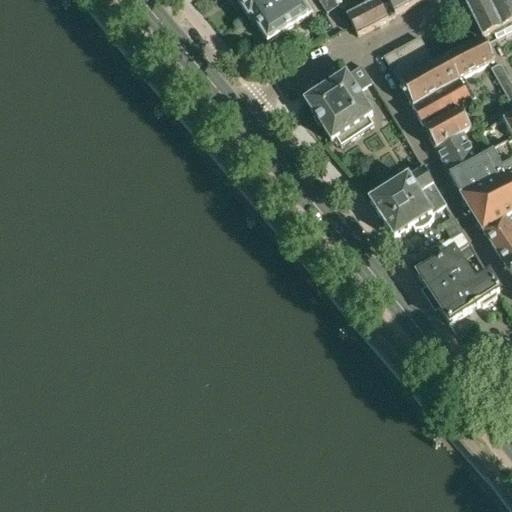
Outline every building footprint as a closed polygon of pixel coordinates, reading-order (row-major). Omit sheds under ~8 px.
[(249,21),(252,19),(280,0),(240,0),(241,0),(237,2),(249,21)] [(302,0),(280,0),(252,19),(267,44),(308,19),(308,18),(313,15),(302,0)] [(339,8),(336,4),(335,4),(333,0),(317,0),(327,15),(339,8)] [(380,0),(377,2),(374,3),(386,24),(395,20),(429,1),(427,0),(380,0)] [(465,7),(468,14),(479,36),(483,43),(486,49),(499,43),(507,39),(487,0),(479,0),(478,1),(465,7)] [(487,0),(507,39),(511,35),(511,7),(508,0),(487,0)] [(386,24),(374,3),(358,12),(356,7),(342,14),(345,19),(347,18),(358,38),(386,24)] [(479,36),(468,14),(459,18),(458,22),(466,36),(467,39),(471,40),(479,36)] [(420,41),(384,60),(397,85),(433,65),(420,41)] [(486,49),(483,43),(448,61),(399,88),(412,111),(460,83),(495,65),(486,49)] [(498,68),(491,71),(511,108),(511,107),(511,85),(502,69),(498,68)] [(331,145),(337,142),(341,148),(372,129),(368,122),(373,119),(358,96),(373,87),(363,71),(349,80),(348,78),(306,105),(331,145)] [(473,107),(460,83),(412,111),(413,112),(424,132),(458,113),(459,112),(460,114),(473,107)] [(435,151),(471,132),(460,114),(459,112),(458,113),(424,132),(435,151)] [(511,116),(503,121),(511,137),(511,116)] [(475,141),(481,137),(476,128),(471,132),(435,151),(450,177),(484,159),(475,141)] [(459,196),(461,199),(470,195),(511,178),(511,153),(508,145),(484,159),(450,177),(459,196)] [(424,172),(370,204),(393,242),(414,230),(415,233),(423,232),(429,228),(433,221),(433,218),(447,209),(424,172)] [(461,199),(483,235),(509,219),(511,217),(511,178),(470,195),(461,199)] [(483,235),(510,274),(511,273),(511,229),(507,221),(509,219),(483,235)] [(449,328),(500,295),(489,278),(475,287),(454,255),(417,278),(449,328)]
